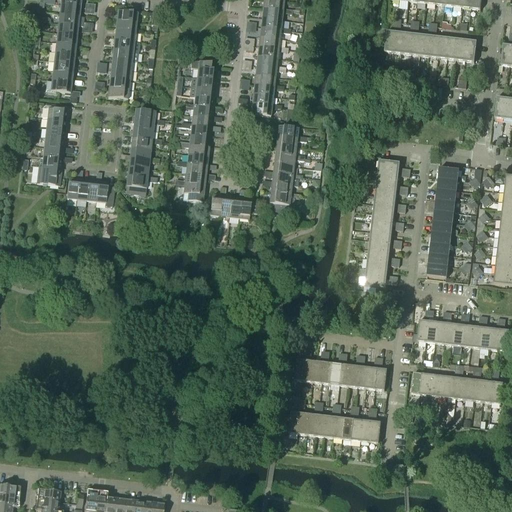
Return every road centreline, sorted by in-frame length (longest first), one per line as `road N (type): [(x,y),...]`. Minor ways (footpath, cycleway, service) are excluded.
road 1 (residential): [(169,511),(160,489),(28,475)]
road 2 (residential): [(89,107),(82,166),(112,169),(119,111)]
road 3 (residential): [(409,295),(423,148)]
road 4 (residential): [(229,123),(262,127),(255,188),(222,184)]
